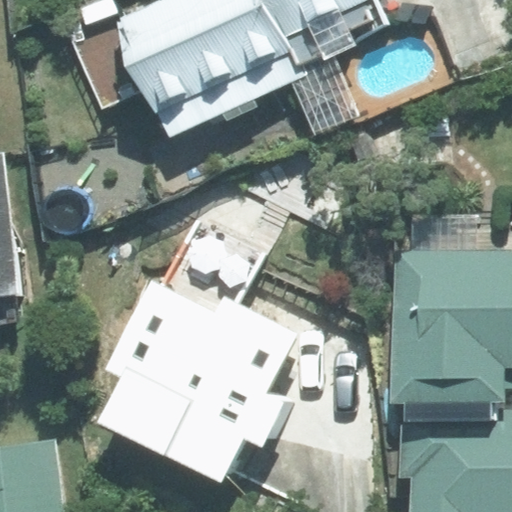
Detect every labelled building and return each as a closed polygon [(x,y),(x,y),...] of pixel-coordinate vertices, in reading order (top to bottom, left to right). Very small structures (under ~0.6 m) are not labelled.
[(138,0),(126,6),(131,19),(104,32),(126,81),(153,69),(180,125),(306,70),(293,43),(300,40),(294,25),(321,12),(324,18),(354,6),(351,0),(138,0)] [(0,145),(0,279),(25,276),(6,144),(0,145)] [(417,213),(417,245),(400,245),(402,388),(511,386),(511,244),(480,245),(479,211),(417,213)] [(115,402),(232,464),(254,420),(271,429),(293,388),(259,369),(281,328),(234,304),(221,275),(181,254),(170,274),(162,270),(117,353),(135,363),(115,402)] [(501,415),(501,420),(407,419),(407,468),(420,467),(420,511),(511,511),(511,400),(510,400),(510,415),(501,415)] [(0,443),(0,511),(70,511),(58,434),(0,443)]
